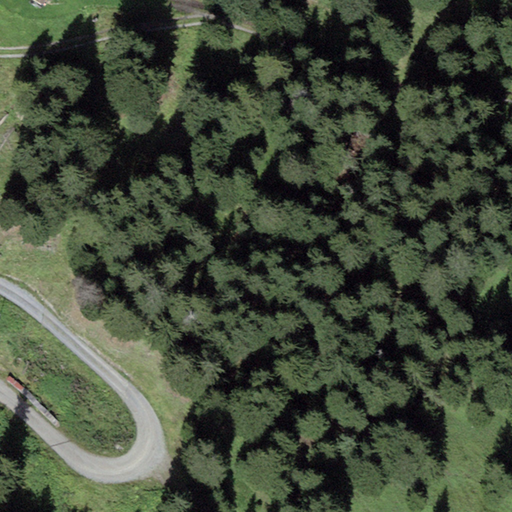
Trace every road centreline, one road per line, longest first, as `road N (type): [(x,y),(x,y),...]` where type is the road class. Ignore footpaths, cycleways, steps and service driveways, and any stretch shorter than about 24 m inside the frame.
road 1 (track): [(0,51),(282,21),(511,84)]
road 2 (track): [(141,460),(150,440),(145,417),(124,389),(0,285)]
road 3 (track): [(0,388),(89,466),(141,460)]
